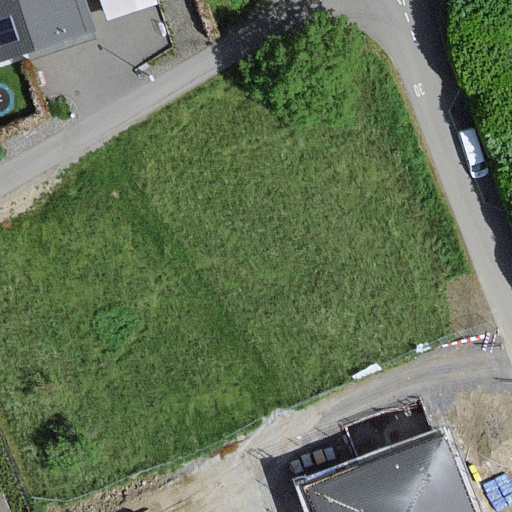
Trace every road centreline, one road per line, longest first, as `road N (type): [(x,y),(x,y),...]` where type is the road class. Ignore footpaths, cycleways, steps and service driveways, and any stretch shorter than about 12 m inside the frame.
road 1 (residential): [(0,180),(316,0)]
road 2 (residential): [(511,304),(399,0)]
